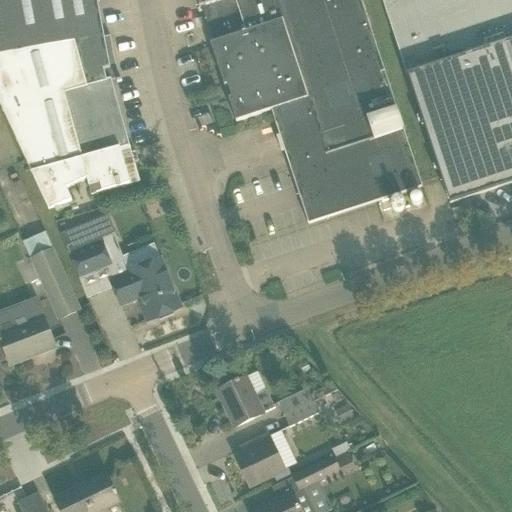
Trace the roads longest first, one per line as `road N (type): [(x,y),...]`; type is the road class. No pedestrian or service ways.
road 1 (unclassified): [(251,327),(183,144),(153,0)]
road 2 (unclassified): [(251,327),(511,239)]
road 3 (unclassified): [(0,432),(140,374)]
road 4 (residential): [(201,511),(140,374)]
road 5 (unclassified): [(140,374),(251,327)]
